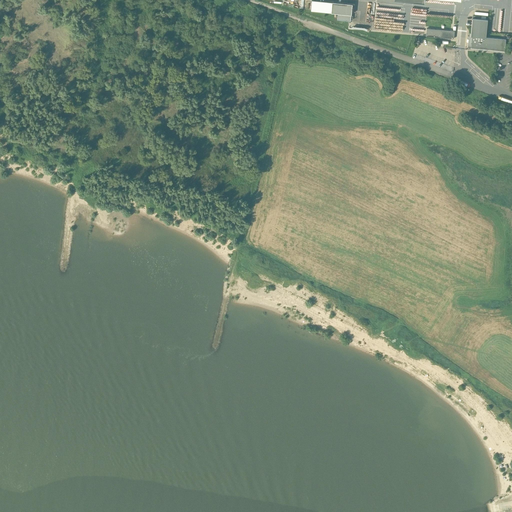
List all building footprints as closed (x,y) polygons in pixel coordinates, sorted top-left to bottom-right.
[(332,1),(319,0),(311,0),(311,9),(331,11),(332,1)] [(352,3),(332,1),(331,11),(338,12),(351,14),(352,3)] [(487,19),(472,18),(470,36),(468,36),(468,39),(470,39),(469,42),(471,43),(470,47),(504,51),(506,39),(486,37),(487,19)] [(442,29),(427,28),(426,36),(441,37),(442,29)] [(454,31),(442,29),(441,37),(454,38),(454,31)]
